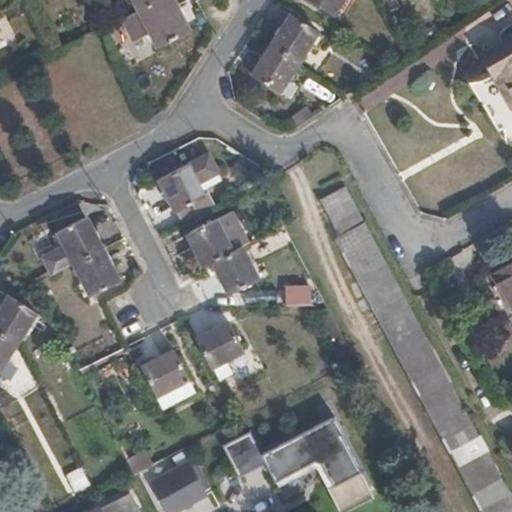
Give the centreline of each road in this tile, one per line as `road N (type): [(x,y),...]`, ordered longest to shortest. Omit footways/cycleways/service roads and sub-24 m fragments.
road 1 (residential): [(182,123),(266,156),(334,120),(410,248),(511,189)]
road 2 (track): [(283,147),(468,511)]
road 3 (residential): [(168,296),(101,163)]
road 4 (residential): [(182,123),(255,0)]
